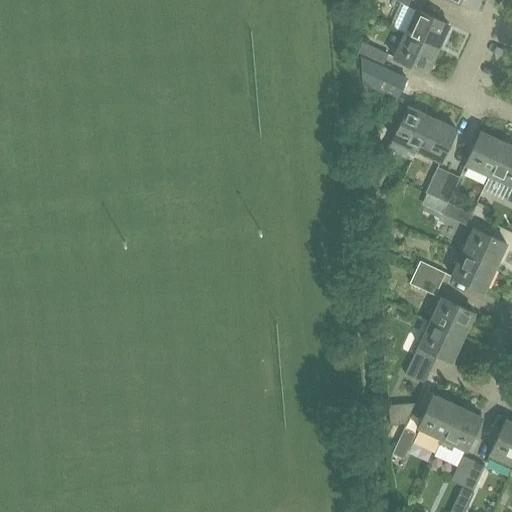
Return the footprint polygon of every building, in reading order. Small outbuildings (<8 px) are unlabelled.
[(415,8),(404,33),(438,48),(449,24),(415,8)] [(426,73),(427,72),(438,48),(404,33),(393,57),(426,73)] [(362,41),(357,54),(383,65),(388,53),(362,41)] [(391,139),(416,150),(431,116),(407,105),(391,139)] [(416,150),(440,162),(456,128),(431,116),(416,150)] [(464,164),(488,175),(504,141),(480,130),(464,164)] [(378,171),(378,170),(390,145),(378,139),(366,165),(378,171)] [(511,144),(504,141),(488,175),(511,186),(505,201),(511,203),(511,144)] [(437,166),(425,192),(436,197),(448,171),(437,166)] [(460,177),(448,171),(436,197),(443,200),(448,202),(460,177)] [(468,226),(473,214),(473,213),(448,202),(443,200),(437,212),(468,226)] [(473,227),(472,227),(461,251),(495,267),(507,243),(473,227)] [(461,251),(450,275),(450,276),(484,292),(495,267),(461,251)] [(446,272),(420,260),(414,272),(440,284),(446,272)] [(409,283),(435,295),(440,284),(414,272),(409,283)] [(440,296),(429,321),(463,337),(474,312),(440,296)] [(452,361),(452,360),(463,337),(429,321),(418,345),(452,361)] [(405,373),(422,382),(428,370),(409,362),(405,373)] [(417,427),(441,438),(457,404),(433,393),(417,427)] [(454,444),(465,449),(466,450),(481,416),(457,404),(441,438),(438,444),(451,450),(454,444)] [(487,458),(511,469),(511,466),(511,421),(506,418),(487,458)] [(416,432),(403,427),(392,453),(404,458),(416,432)] [(473,460),(462,454),(450,480),(461,486),(473,460)] [(473,491),(485,465),(473,460),(461,486),(473,491)]
